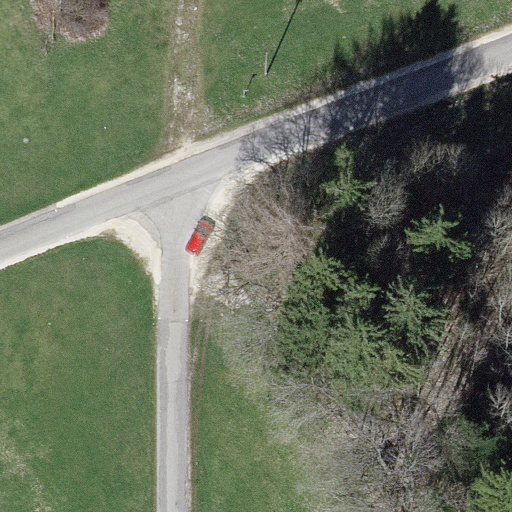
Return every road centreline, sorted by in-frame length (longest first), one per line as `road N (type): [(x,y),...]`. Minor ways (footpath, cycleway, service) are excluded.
road 1 (unclassified): [(511,41),(174,176)]
road 2 (unclassified): [(174,176),(175,511)]
road 3 (unclassified): [(174,176),(0,247)]
road 4 (track): [(184,0),(174,176)]
